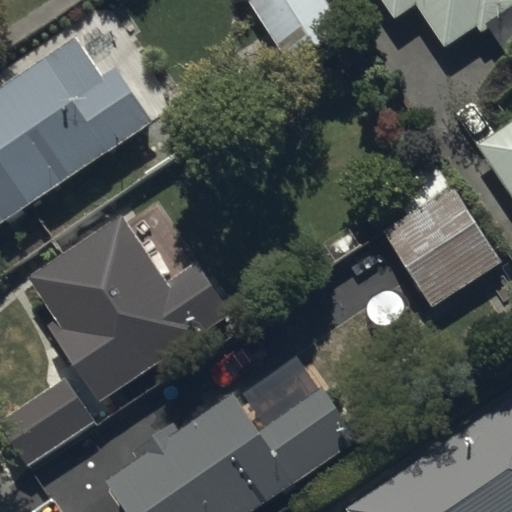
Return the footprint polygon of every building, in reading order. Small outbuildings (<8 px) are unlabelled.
[(349,31),(327,0),(259,0),(250,6),(295,71),(309,62),(316,72),(348,50),(339,37),(349,31)] [(511,0),(381,0),(400,25),(421,11),(449,51),(480,29),(485,36),(491,32),(511,61),(511,0)] [(107,83),(82,45),(0,98),(0,233),(158,129),(122,74),(107,83)] [(511,130),(482,150),(511,195),(511,130)] [(434,312),(504,267),(438,164),(393,193),(409,218),(384,235),(434,312)] [(53,334),(102,410),(238,321),(203,268),(173,288),(128,220),(33,282),(62,328),(53,334)] [(3,425),(32,471),(100,428),(70,382),(3,425)] [(114,486),(131,511),(267,511),(364,447),(328,393),(263,437),(240,402),(114,486)] [(511,511),(511,409),(356,511),(511,511)]
